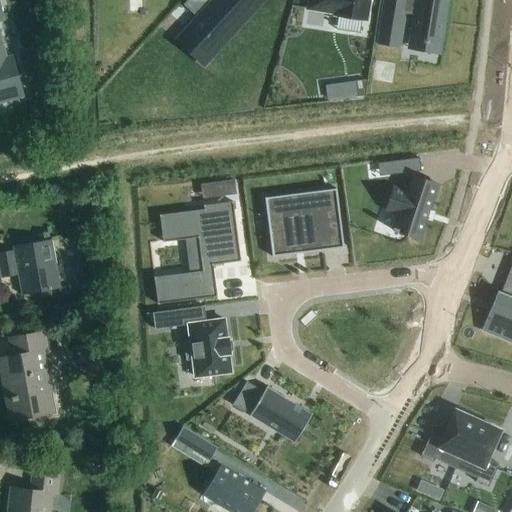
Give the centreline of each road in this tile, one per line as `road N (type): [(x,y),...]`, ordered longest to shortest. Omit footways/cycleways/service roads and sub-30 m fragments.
road 1 (track): [(0,177),(511,115)]
road 2 (residential): [(454,283),(422,276),(317,288),(292,298),(281,316),(289,355),(392,419)]
road 3 (unclassified): [(454,283),(508,153)]
